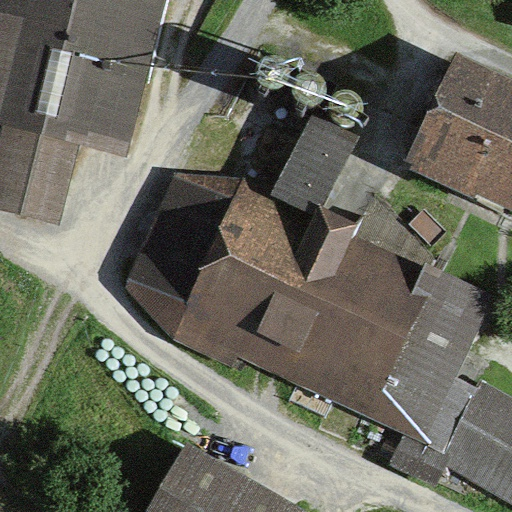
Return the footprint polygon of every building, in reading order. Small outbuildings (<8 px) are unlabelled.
[(166,0),(0,0),(0,220),(60,233),(77,153),(133,165),(166,0)] [(511,87),(458,61),(403,175),(511,227),(511,87)] [(275,199),(185,154),(113,301),(183,335),(241,364),(242,361),(420,448),(492,303),(361,239),(369,223),(328,202),(314,230),(271,208),(275,199)] [(511,402),(487,389),(443,468),(511,506),(511,402)] [(283,511),(187,453),(150,511),(283,511)]
